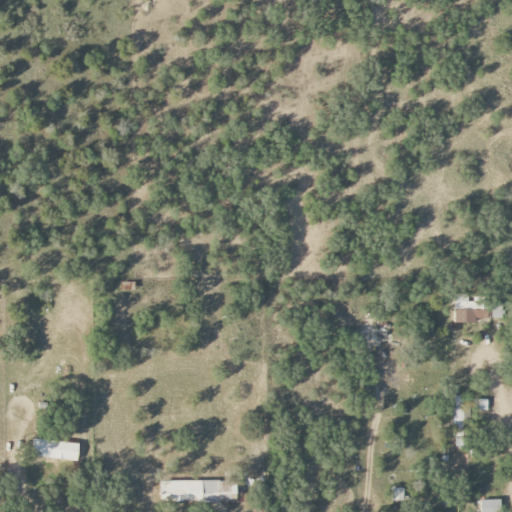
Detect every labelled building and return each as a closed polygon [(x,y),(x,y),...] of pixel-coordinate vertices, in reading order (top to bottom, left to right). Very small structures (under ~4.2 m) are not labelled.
[(475,324),(475,318),(502,320),(503,301),(468,299),(468,295),(455,295),(453,323),(475,324)] [(454,437),(463,437),(462,396),(453,397),(454,437)] [(487,400),(474,399),(474,410),(487,411),(487,400)] [(32,458),(78,460),(79,442),(33,439),(32,458)] [(161,503),(236,501),(235,480),(160,481),(161,503)] [(392,501),(404,501),(403,488),(392,488),(392,501)] [(479,511),(494,511),(495,511),(501,511),(501,500),(480,501),(479,511)]
